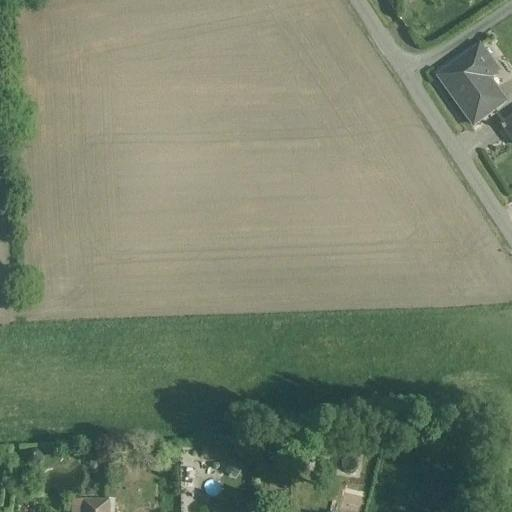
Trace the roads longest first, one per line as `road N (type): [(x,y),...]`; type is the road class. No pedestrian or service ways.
road 1 (unclassified): [(407,74),(511,234)]
road 2 (residential): [(407,74),(511,4)]
